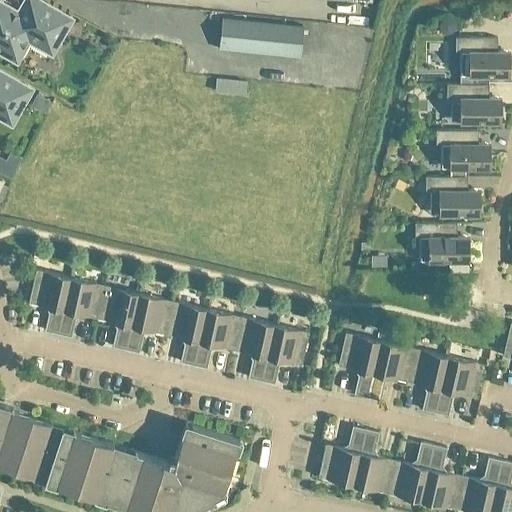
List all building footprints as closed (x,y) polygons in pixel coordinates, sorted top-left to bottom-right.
[(0,4),(0,50),(16,59),(27,38),(50,51),(69,19),(34,0),(26,0),(18,14),(0,4)] [(299,57),(303,26),(222,17),(219,49),(299,57)] [(450,21),(437,26),(443,40),(456,34),(450,21)] [(509,76),(510,51),(497,51),(497,37),(455,37),(455,52),(460,52),(460,76),(509,76)] [(0,115),(10,122),(28,90),(0,73),(0,115)] [(501,122),(501,97),(488,97),(488,84),(446,83),(446,98),(451,98),(451,122),(501,122)] [(36,95),(30,106),(44,114),(50,102),(36,95)] [(413,118),(445,119),(446,104),(413,103),(413,118)] [(490,168),(490,143),(478,143),(477,130),(436,130),(436,144),(441,144),(441,168),(451,168),(451,176),(465,176),(465,168),(490,168)] [(480,215),(480,190),(467,190),(467,177),(465,176),(451,176),(425,176),(425,190),(430,190),(430,214),(480,215)] [(0,206),(8,188),(1,185),(2,181),(0,180),(0,206)] [(469,261),(469,236),(456,236),(456,223),(414,222),(414,237),(420,237),(419,261),(469,261)] [(367,273),(386,271),(385,257),(366,258),(367,273)] [(57,333),(70,277),(36,269),(28,302),(50,307),(44,330),(57,333)] [(96,318),(104,285),(70,277),(57,333),(71,337),(76,313),(96,318)] [(125,349),(138,293),(104,285),(96,318),(117,323),(112,346),(125,349)] [(165,334),(172,301),(138,293),(125,349),(139,352),(144,329),(165,334)] [(194,365),(206,308),(172,301),(165,334),(185,338),(180,362),(194,365)] [(233,349),(240,316),(206,308),(194,365),(206,368),(212,345),(233,349)] [(261,380),(274,324),(240,316),(233,349),(253,354),(248,377),(261,380)] [(511,323),(510,323),(502,356),(511,358),(511,323)] [(301,365),(308,332),(274,324),(261,380),(274,383),(279,360),(301,365)] [(367,396),(380,340),(345,332),(338,365),(359,370),(354,393),(367,396)] [(406,381),(414,348),(380,340),(367,396),(380,399),(385,376),(406,381)] [(175,365),(174,343),(161,343),(162,365),(175,365)] [(435,412),(448,356),(414,348),(406,381),(427,386),(421,409),(435,412)] [(475,397),(482,364),(448,356),(435,412),(448,415),(453,392),(475,397)] [(0,442),(11,410),(13,404),(0,399),(0,442)] [(0,466),(23,474),(40,420),(11,410),(0,442),(0,466)] [(52,483),(70,430),(40,420),(23,474),(33,477),(32,480),(56,488),(57,485),(52,483)] [(229,470),(239,439),(185,422),(176,452),(229,470)] [(352,485),(365,428),(352,425),(347,449),(325,444),(318,477),(352,485)] [(386,493),(394,459),(373,455),(379,431),(365,428),(352,485),(386,493)] [(81,493),(99,439),(70,430),(52,483),(57,485),(81,493)] [(111,502),(128,449),(99,439),(81,493),(95,497),(93,500),(105,504),(106,501),(111,502)] [(420,500),(433,444),(420,441),(415,464),(394,459),(386,493),(420,500)] [(454,508),(462,475),(441,470),(446,447),(433,444),(420,500),(454,508)] [(141,511),(158,458),(128,449),(111,502),(115,504),(114,507),(125,511),(126,507),(141,511)] [(224,498),(226,491),(223,490),(229,470),(176,452),(174,458),(171,460),(195,509),(207,503),(208,506),(224,498)] [(470,511),(488,511),(501,460),(488,457),(482,480),(462,475),(454,508),(470,511)] [(189,511),(195,509),(171,460),(167,461),(158,458),(141,511),(140,511),(189,511)] [(511,511),(511,486),(509,486),(511,472),(511,462),(501,460),(488,511),(511,511)]
